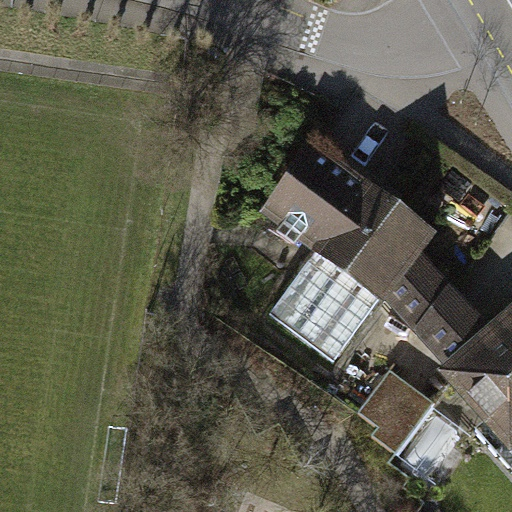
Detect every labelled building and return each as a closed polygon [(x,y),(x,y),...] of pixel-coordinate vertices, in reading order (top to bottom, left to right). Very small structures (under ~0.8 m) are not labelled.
[(321,152),(272,214),(319,251),(381,300),(384,295),(415,256),(430,237),(321,152)] [(333,362),(381,300),(319,251),(272,315),(333,362)] [(384,295),(455,373),(491,340),(415,256),(384,295)] [(455,373),(452,375),(511,442),(511,321),(491,340),(455,373)] [(372,437),(396,456),(435,405),(391,371),(358,413),(378,429),(372,437)]
